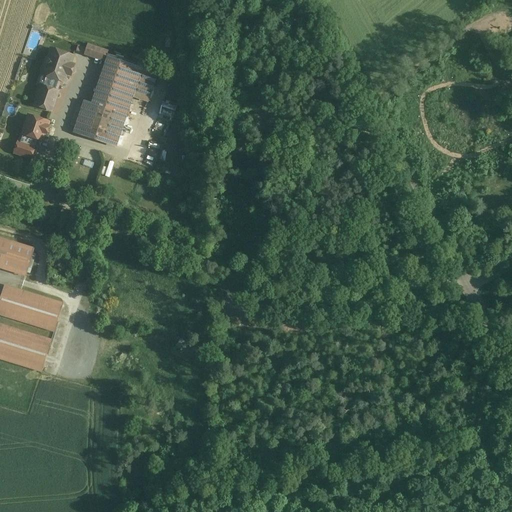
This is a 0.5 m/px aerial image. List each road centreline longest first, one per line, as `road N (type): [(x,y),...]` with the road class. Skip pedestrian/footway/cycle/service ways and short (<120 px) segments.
road 1 (track): [(62,207),(310,290),(467,287)]
road 2 (unclassified): [(319,0),(467,287)]
